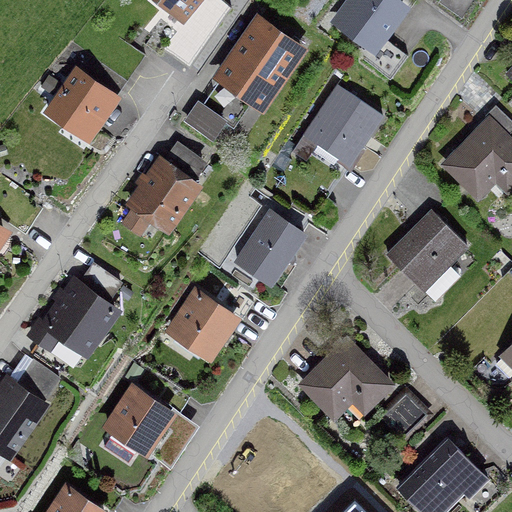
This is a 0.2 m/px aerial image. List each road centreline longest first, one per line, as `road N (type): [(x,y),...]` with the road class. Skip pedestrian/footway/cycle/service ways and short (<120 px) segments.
road 1 (residential): [(322,262),(502,0)]
road 2 (residential): [(0,336),(177,84)]
road 3 (residential): [(157,511),(322,262)]
road 4 (residential): [(511,451),(322,262)]
